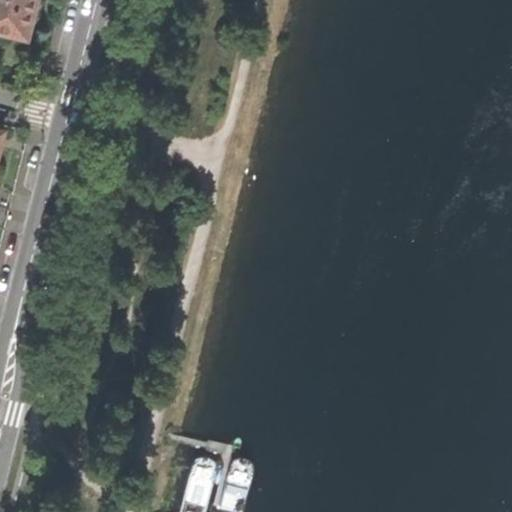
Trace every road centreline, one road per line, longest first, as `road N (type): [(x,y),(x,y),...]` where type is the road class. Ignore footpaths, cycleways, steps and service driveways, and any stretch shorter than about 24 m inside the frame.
road 1 (secondary): [(0,431),(72,117)]
road 2 (secondary): [(72,117),(101,0)]
